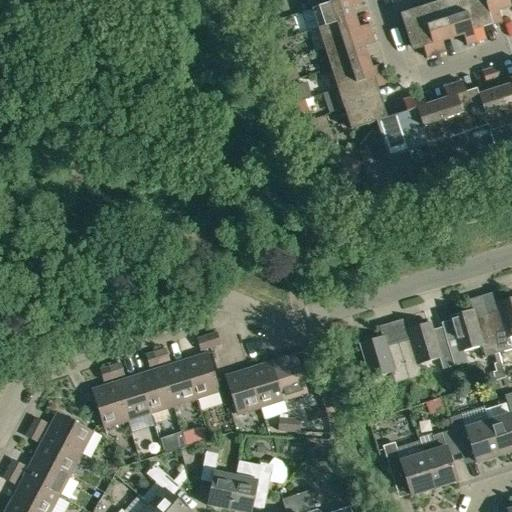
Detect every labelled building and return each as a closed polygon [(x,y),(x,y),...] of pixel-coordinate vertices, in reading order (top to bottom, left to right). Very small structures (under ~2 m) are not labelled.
[(276,0),(269,0),(261,3),(261,4),(266,17),(266,18),(281,12),(276,0)] [(360,0),(338,0),(311,9),(302,12),(308,32),(318,29),(354,17),(351,7),(361,3),(360,0)] [(308,0),(311,9),(338,0),(308,0)] [(417,0),(420,7),(436,54),(445,51),(441,40),(452,37),(440,1),(440,0),(417,0)] [(462,0),(442,0),(440,1),(452,37),(462,34),(466,44),(476,41),(462,0)] [(492,24),(490,19),(484,0),(462,0),(476,41),(485,38),(481,28),(492,24)] [(484,0),(490,19),(492,24),(501,21),(498,11),(509,7),(506,0),(484,0)] [(426,57),(432,55),(436,54),(420,7),(400,14),(411,50),(422,46),(426,57)] [(358,28),(354,17),(318,29),(324,49),(371,34),(368,24),(358,28)] [(371,34),(324,49),(331,69),(367,57),(364,47),(374,43),(371,34)] [(289,49),(279,52),(282,60),(292,57),(289,49)] [(371,68),(367,57),(331,69),(337,89),(384,74),(381,64),(371,68)] [(491,68),(495,80),(504,77),(501,65),(491,68)] [(486,83),(495,80),(491,68),(482,71),(486,83)] [(377,86),(387,83),(384,74),(337,89),(344,109),(380,97),(377,86)] [(462,81),(452,84),(467,132),(487,126),(488,125),(478,95),(476,89),(465,93),(462,81)] [(511,83),(498,88),(510,125),(511,124),(511,83)] [(471,143),(467,132),(452,84),(443,87),(446,99),(436,102),(451,150),(471,143)] [(511,136),(511,132),(510,125),(498,88),(478,95),(488,125),(487,126),(493,143),(511,136)] [(431,157),(451,150),(436,102),(425,105),(422,94),(412,97),(428,145),(431,157)] [(387,117),(380,97),(344,109),(350,129),(375,121),(387,117)] [(398,120),(408,151),(428,145),(412,97),(403,101),(406,111),(396,114),(398,120)] [(296,101),(301,114),(309,112),(305,99),(296,101)] [(375,162),(408,151),(398,120),(396,114),(387,117),(375,121),(381,139),(369,142),(375,162)] [(344,155),(337,175),(346,179),(350,168),(353,159),(344,155)] [(350,168),(346,179),(355,182),(363,162),(353,159),(350,168)] [(511,297),(497,302),(499,310),(486,314),(498,353),(511,349),(511,297)] [(441,326),(453,365),(467,360),(465,351),(481,346),(484,357),(498,353),(486,314),(474,318),(471,310),(449,316),(451,323),(441,326)] [(409,337),(397,341),(408,380),(422,376),(419,364),(440,358),(429,322),(407,329),(409,337)] [(216,333),(206,336),(210,347),(220,344),(216,333)] [(200,350),(210,347),(206,336),(196,339),(200,350)] [(394,384),(408,380),(397,341),(384,344),(381,337),(359,343),(370,379),(391,373),(394,384)] [(165,349),(155,352),(159,363),(169,360),(165,349)] [(149,367),(159,363),(155,352),(145,355),(149,367)] [(207,353),(183,361),(196,399),(219,392),(207,353)] [(294,354),(271,362),(283,401),(307,393),(294,354)] [(183,361),(160,368),(173,407),(196,399),(183,361)] [(500,361),(495,363),(497,371),(492,372),(495,380),(505,377),(500,361)] [(260,408),(283,401),(271,362),(248,369),(260,408)] [(119,363),(109,366),(113,378),(123,375),(119,363)] [(103,381),(113,378),(109,366),(99,370),(103,381)] [(150,414),(173,407),(160,368),(137,375),(150,414)] [(260,408),(248,369),(224,376),(237,415),(260,408)] [(115,382),(127,421),(150,414),(137,375),(115,382)] [(103,429),(127,421),(115,382),(91,390),(103,429)] [(510,414),(488,421),(499,455),(511,450),(511,393),(504,396),(510,414)] [(439,396),(432,399),(436,411),(444,408),(439,396)] [(57,413),(45,435),(81,454),(93,432),(57,413)] [(475,462),(499,455),(488,421),(465,428),(461,415),(449,419),(452,429),(456,442),(468,438),(475,462)] [(35,418),(30,427),(41,433),(46,423),(35,418)] [(278,431),(289,432),(289,422),(279,421),(278,431)] [(289,422),(289,432),(299,433),(300,422),(289,422)] [(36,442),(41,433),(30,427),(25,436),(36,442)] [(192,428),(182,431),(186,444),(196,441),(192,428)] [(460,453),(456,442),(452,429),(432,436),(434,442),(420,446),(423,454),(433,488),(456,481),(449,457),(460,453)] [(70,475),(81,454),(45,435),(34,456),(70,475)] [(410,495),(433,488),(423,454),(400,461),(394,443),(382,446),(391,475),(403,471),(410,495)] [(207,506),(228,510),(235,476),(214,472),(218,450),(206,447),(205,452),(200,480),(211,483),(207,506)] [(34,456),(23,477),(59,496),(70,475),(34,456)] [(13,460),(8,469),(18,475),(23,465),(13,460)] [(238,461),(235,476),(228,510),(238,511),(250,511),(254,492),(266,494),(272,465),(260,463),(259,465),(238,461)] [(143,499),(149,505),(156,511),(188,511),(189,511),(172,496),(180,487),(154,464),(146,474),(157,483),(143,499)] [(13,484),(18,475),(8,469),(3,479),(13,484)] [(37,511),(50,511),(59,496),(23,477),(11,498),(37,511)] [(156,511),(149,505),(143,499),(138,495),(124,511),(121,509),(118,511),(156,511)] [(37,511),(11,498),(3,511),(37,511)] [(351,511),(349,506),(331,511),(320,511),(315,510),(311,498),(284,507),(285,511),(351,511)]
